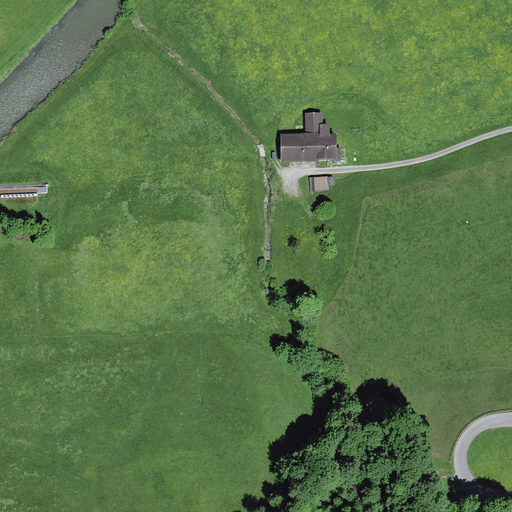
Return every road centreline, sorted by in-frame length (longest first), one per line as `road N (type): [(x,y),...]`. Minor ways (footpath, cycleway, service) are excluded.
road 1 (track): [(511,129),(425,159),(317,171)]
road 2 (unclassified): [(511,420),(472,432),(459,467),(472,484),(511,499)]
